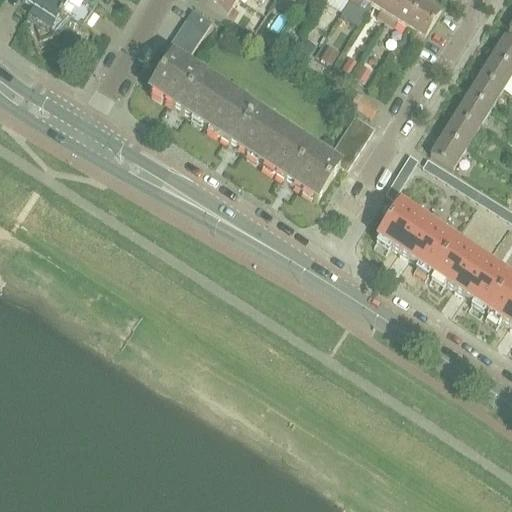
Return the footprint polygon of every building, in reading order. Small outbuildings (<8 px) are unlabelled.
[(23,0),(21,3),(33,11),(56,25),(71,0),(23,0)] [(197,0),(196,2),(232,24),(238,16),(231,11),(237,2),(234,0),(197,0)] [(361,2),(371,8),(375,0),(351,0),(349,3),(357,9),(361,2)] [(376,21),(384,25),(400,0),(375,0),(371,8),(381,14),(376,21)] [(397,24),(406,30),(424,0),(423,0),(400,0),(384,25),(393,31),(397,24)] [(421,48),(443,12),(424,0),(406,30),(416,36),(412,42),(421,48)] [(211,26),(192,14),(185,25),(204,37),(211,26)] [(197,47),(204,37),(185,25),(178,35),(197,47)] [(293,41),(298,33),(286,26),(282,34),(293,41)] [(178,35),(171,45),(191,58),(197,47),(178,35)] [(297,50),(310,58),(316,47),(303,40),(297,50)] [(511,45),(504,40),(491,61),(511,73),(511,45)] [(164,56),(171,61),(173,59),(185,67),(191,58),(171,45),(164,56)] [(329,48),(320,61),(332,69),(341,55),(329,48)] [(149,96),(174,112),(205,132),(228,96),(185,67),(173,59),(171,61),(149,96)] [(349,60),(341,73),(351,79),(358,66),(349,60)] [(511,73),(491,61),(479,80),(502,94),(511,77),(511,73)] [(362,68),(354,81),(365,87),(373,75),(362,68)] [(369,91),(384,101),(398,79),(383,69),(369,91)] [(479,80),(467,100),(490,114),(502,94),(479,80)] [(205,132),(236,153),(261,169),(284,133),(228,96),(205,132)] [(350,111),(370,123),(378,111),(358,98),(350,111)] [(467,100),(455,119),(478,133),(490,114),(467,100)] [(455,119),(443,138),(465,153),(478,133),(455,119)] [(374,133),(367,128),(355,120),(348,131),(367,143),(374,133)] [(348,131),(341,141),(361,154),(367,143),(348,131)] [(328,161),(284,133),(261,169),(316,206),(339,171),(340,169),(328,161)] [(430,159),(453,173),(465,153),(443,138),(430,159)] [(354,164),(361,154),(341,141),(334,152),(354,164)] [(339,171),(347,176),(354,164),(334,152),(328,161),(340,169),(339,171)] [(409,160),(403,170),(411,175),(418,165),(409,160)] [(422,172),(433,179),(438,171),(427,164),(422,172)] [(403,170),(397,180),(405,185),(411,175),(403,170)] [(433,179),(443,186),(448,177),(438,171),(433,179)] [(459,183),(448,177),(443,186),(453,192),(459,183)] [(400,194),(405,185),(397,180),(391,189),(400,194)] [(453,192),(464,198),(469,190),(459,183),(453,192)] [(385,199),(393,204),(400,194),(391,189),(385,199)] [(464,198),(474,205),(479,196),(469,190),(464,198)] [(474,205),(484,211),(489,202),(479,196),(474,205)] [(484,211),(494,217),(499,209),(489,202),(484,211)] [(454,245),(399,207),(376,242),(431,279),(454,245)] [(494,217),(504,224),(510,215),(499,209),(494,217)] [(431,279),(462,300),(487,316),(510,282),(454,245),(431,279)] [(511,333),(511,283),(510,282),(487,316),(511,333)]
